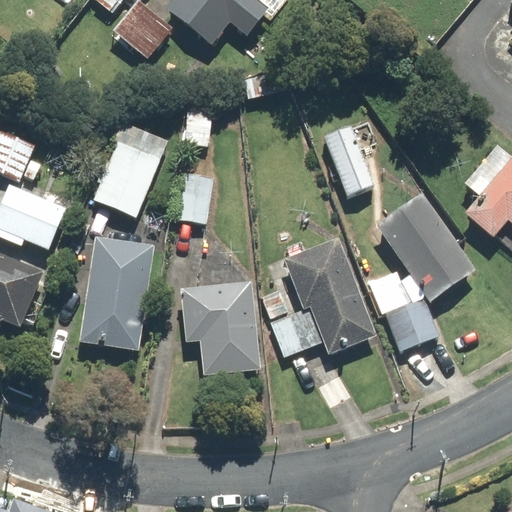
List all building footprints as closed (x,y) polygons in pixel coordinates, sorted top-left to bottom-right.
[(245,44),(279,0),(175,0),(165,14),(212,50),(227,30),(245,44)] [(173,34),(137,6),(113,37),(148,65),(173,34)] [(286,73),(244,82),(248,104),(291,96),(286,73)] [(210,115),(188,114),(186,148),(209,150),(210,115)] [(135,225),(167,146),(119,127),(88,206),(135,225)] [(358,154),(348,131),(324,141),(349,201),(374,191),(364,166),(368,165),(363,153),(358,154)] [(34,150),(0,134),(0,177),(19,186),(23,178),(33,183),(39,168),(28,163),(34,150)] [(511,162),(464,223),(493,244),(507,226),(511,230),(511,162)] [(206,228),(210,181),(181,178),(177,226),(206,228)] [(9,191),(0,210),(0,242),(21,251),(23,246),(47,256),(65,215),(9,191)] [(410,281),(400,288),(413,307),(424,300),(430,308),(475,275),(421,200),(375,233),(410,281)] [(136,249),(137,235),(107,232),(106,245),(89,244),(80,352),(141,357),(150,251),(136,249)] [(285,264),(305,314),(290,320),(280,295),(259,303),(282,361),(320,346),(326,360),(374,341),(336,244),(285,264)] [(0,329),(2,326),(17,333),(41,280),(0,262),(0,329)] [(248,289),(180,297),(186,348),(199,346),(204,384),(258,377),(248,289)] [(438,340),(424,305),(387,320),(401,355),(438,340)] [(31,511),(0,501),(0,511),(31,511)]
